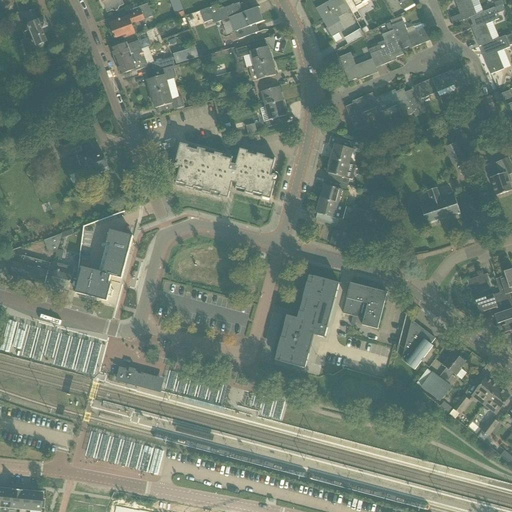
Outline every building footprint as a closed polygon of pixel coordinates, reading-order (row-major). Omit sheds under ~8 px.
[(14,0),(19,13),(23,12),(24,14),(26,19),(28,25),(26,26),(26,27),(25,27),(25,29),(26,28),(28,31),(23,33),(25,40),(31,54),(39,51),(38,49),(42,47),(43,43),(45,42),(41,34),(44,33),(43,29),(45,28),(42,19),(37,21),(28,0),(14,0)] [(101,0),(108,13),(112,11),(115,12),(118,11),(118,8),(123,5),(120,0),(101,0)] [(331,35),(332,37),(345,30),(339,18),(349,13),(345,6),(341,0),(335,0),(334,0),(333,0),(317,9),(327,26),(326,26),(327,28),(325,29),(329,36),(331,35)] [(344,0),(352,14),(358,11),(356,8),(367,2),(370,0),(369,0),(344,0)] [(397,0),(404,11),(416,4),(413,0),(397,0)] [(457,0),(458,3),(456,4),(462,17),(463,21),(470,18),(476,15),(473,6),(470,0),(457,0)] [(213,20),(213,22),(216,24),(231,18),(239,40),(255,34),(257,35),(257,34),(259,32),(256,24),(265,21),(260,7),(247,12),(245,5),(242,4),(240,4),(239,3),(234,5),(233,4),(231,6),(224,9),(222,8),(220,10),(217,11),(215,6),(211,8),(215,20),(213,20)] [(114,38),(115,39),(126,35),(127,37),(135,34),(132,24),(154,16),(149,4),(130,11),(132,16),(109,24),(113,33),(111,33),(112,38),(114,38)] [(211,8),(200,12),(204,23),(213,20),(215,20),(211,8)] [(476,15),(470,18),(474,29),(472,30),(479,47),(481,46),(493,41),(486,25),(498,19),(495,12),(494,8),(484,12),(476,15)] [(401,17),(391,21),(393,26),(391,27),(393,31),(401,51),(402,51),(412,47),(413,48),(430,41),(425,27),(424,24),(414,27),(416,31),(408,34),(406,30),(403,22),(401,17)] [(370,32),(367,26),(361,30),(364,35),(370,32)] [(146,32),(151,46),(159,43),(157,37),(160,35),(157,28),(146,32)] [(376,68),(393,61),(392,59),(403,55),(402,51),(401,51),(393,31),(382,36),(384,41),(377,44),(378,46),(368,50),(370,55),(372,60),(373,60),(376,68)] [(484,58),(490,75),(504,69),(497,53),(510,48),(510,46),(511,45),(511,34),(506,37),(505,36),(493,41),(481,46),(486,57),(484,58)] [(111,49),(115,60),(143,49),(140,41),(128,46),(127,43),(111,49)] [(244,57),(247,68),(272,61),(268,47),(267,47),(265,41),(236,50),(238,59),(244,57)] [(143,49),(115,60),(117,65),(118,67),(121,75),(136,69),(136,71),(148,67),(148,66),(149,66),(143,49)] [(189,50),(174,55),(177,64),(198,57),(195,49),(189,51),(189,50)] [(339,58),(349,82),(360,78),(361,80),(378,73),(376,68),(373,60),(372,60),(356,66),(351,53),(339,58)] [(173,57),(155,62),(156,63),(158,71),(174,66),(175,66),(173,57)] [(254,82),(256,88),(276,82),(275,76),(276,76),(272,61),(247,68),(249,68),(253,82),(254,82)] [(157,71),(147,74),(150,73),(152,79),(148,80),(152,94),(170,89),(168,80),(177,78),(176,77),(174,66),(158,71),(157,71)] [(456,90),(459,98),(471,93),(461,69),(450,74),(449,72),(432,79),(438,93),(439,97),(456,90)] [(413,113),(415,117),(427,112),(421,100),(438,93),(432,79),(415,86),(416,88),(405,93),(413,114),(413,113)] [(262,93),(266,106),(283,102),(279,88),(278,88),(276,82),(256,88),(257,94),(262,93)] [(158,114),(158,115),(167,112),(185,107),(182,97),(173,99),(170,89),(152,94),(155,109),(160,108),(161,113),(158,114)] [(397,105),(402,118),(413,114),(405,93),(404,89),(393,94),(392,92),(375,99),(378,107),(380,112),(397,105)] [(494,97),(497,104),(511,97),(511,94),(510,91),(494,97)] [(345,107),(355,131),(367,126),(362,114),(378,107),(375,99),(373,93),(356,101),(356,102),(345,107)] [(483,100),(489,113),(497,110),(490,96),(483,100)] [(287,116),(283,102),(266,106),(270,121),(265,122),(267,128),(288,122),(286,116),(287,116)] [(247,126),(246,126),(247,135),(248,134),(257,133),(255,124),(247,126)] [(44,129),(31,134),(41,161),(54,156),(44,129)] [(75,138),(66,141),(59,144),(62,152),(75,147),(77,153),(83,170),(79,172),(82,180),(99,174),(109,170),(103,155),(102,156),(101,153),(98,154),(97,151),(87,155),(85,156),(84,151),(81,144),(80,144),(77,138),(75,139),(75,138)] [(8,139),(0,143),(0,153),(13,147),(8,139)] [(336,145),(332,159),(336,161),(340,162),(348,164),(352,149),(354,144),(351,143),(342,140),(340,146),(336,145)] [(445,148),(453,166),(464,160),(456,142),(453,144),(451,140),(445,143),(447,147),(445,148)] [(273,181),(274,179),(275,179),(276,178),(276,177),(276,176),(275,175),(274,175),(273,175),(273,176),(272,176),(271,176),(276,159),(240,149),(236,166),(231,164),(233,158),(181,144),(176,162),(178,163),(177,165),(176,165),(175,165),(175,166),(174,167),(174,168),(175,168),(175,169),(176,169),(177,169),(178,169),(179,168),(180,168),(176,185),(177,185),(177,182),(186,185),(186,187),(194,190),(194,187),(204,189),(203,192),(211,194),(212,192),(221,194),(220,197),(228,199),(232,183),(237,184),(235,190),(236,191),(237,188),(246,190),(245,193),(253,195),(254,193),(263,195),(262,198),(271,200),(275,182),(273,181)] [(172,162),(170,155),(174,154),(173,150),(169,151),(155,155),(159,166),(172,162)] [(500,175),(490,179),(493,187),(497,196),(511,191),(508,180),(511,179),(509,175),(511,173),(511,164),(509,157),(502,161),(506,170),(499,173),(500,175)] [(330,181),(348,186),(349,179),(352,180),(356,166),(332,159),(328,173),(332,174),(330,181)] [(337,204),(345,206),(349,192),(346,192),(348,186),(330,181),(329,186),(325,185),(321,200),(337,204)] [(421,208),(427,225),(461,214),(455,197),(441,201),(437,189),(428,192),(432,204),(421,208)] [(319,221),(337,226),(339,220),(343,221),(347,207),(345,206),(337,204),(321,200),(317,214),(321,215),(319,221)] [(373,212),(387,216),(383,203),(373,212)] [(64,232),(62,238),(72,234),(71,229),(64,232)] [(82,267),(75,293),(107,302),(108,297),(110,290),(111,285),(109,284),(111,276),(122,279),(133,236),(110,230),(106,245),(107,245),(110,246),(109,250),(103,273),(100,272),(82,267)] [(61,240),(61,237),(62,234),(44,241),(48,251),(57,253),(58,250),(61,240)] [(333,236),(330,244),(338,246),(341,238),(333,236)] [(342,240),(340,248),(346,250),(347,245),(348,242),(342,240)] [(10,275),(45,285),(50,264),(22,256),(22,257),(17,255),(15,261),(14,261),(10,275)] [(51,286),(68,291),(70,282),(71,283),(71,281),(72,276),(77,278),(77,282),(79,264),(75,263),(74,268),(58,264),(56,271),(55,271),(51,286)] [(500,293),(506,312),(511,309),(511,297),(511,298),(509,294),(511,292),(511,269),(504,272),(505,276),(496,279),(494,272),(493,272),(495,279),(500,293)] [(287,316),(275,361),(305,369),(308,354),(314,335),(324,338),(325,334),(327,326),(333,303),(339,284),(309,276),(304,296),(298,319),(297,319),(287,316)] [(476,277),(468,281),(469,285),(478,282),(476,277)] [(362,326),(378,330),(387,293),(350,283),(346,299),(347,299),(343,314),(364,319),(362,326)] [(486,318),(494,316),(506,312),(500,293),(493,295),(477,300),(480,310),(481,310),(480,308),(482,308),(486,318)] [(504,333),(511,330),(511,309),(506,312),(494,316),(498,324),(501,323),(504,333)] [(402,360),(415,370),(433,346),(431,344),(435,339),(412,321),(402,360)] [(432,373),(421,387),(440,401),(451,387),(446,383),(452,375),(453,374),(456,376),(461,369),(461,368),(465,362),(463,360),(463,358),(460,356),(458,356),(453,353),(447,361),(443,366),(446,369),(440,377),(433,373),(432,373)] [(133,383),(154,388),(157,380),(135,374),(137,370),(129,368),(128,372),(119,369),(116,379),(122,380),(122,382),(132,385),(133,383)] [(162,392),(177,395),(175,401),(213,411),(215,405),(224,407),(229,388),(167,372),(162,392)] [(472,397),(484,406),(498,387),(486,378),(472,397)] [(490,410),(496,415),(504,404),(510,396),(498,387),(484,406),(484,407),(484,409),(487,411),(489,411),(490,410)] [(453,410),(459,414),(469,401),(464,396),(453,410)] [(484,442),(488,437),(498,423),(492,418),(478,438),(484,442)] [(488,437),(484,443),(489,446),(492,442),(490,440),(491,439),(488,437)] [(511,457),(507,453),(504,451),(500,456),(511,465),(511,457)] [(0,507),(9,509),(11,490),(1,489),(0,496),(0,507)] [(11,490),(9,509),(20,510),(21,491),(11,490)] [(21,491),(20,510),(30,511),(32,492),(21,491)] [(32,492),(30,511),(40,511),(40,508),(43,508),(44,500),(41,500),(42,493),(32,492)]
